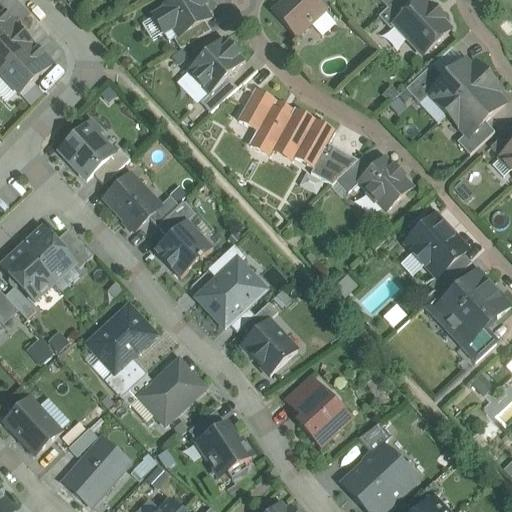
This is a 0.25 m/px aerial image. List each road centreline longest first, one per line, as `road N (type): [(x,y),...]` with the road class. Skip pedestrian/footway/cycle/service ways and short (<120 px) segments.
road 1 (residential): [(290,464),(230,377),(50,182)]
road 2 (residential): [(249,0),(237,11),(302,91),(386,135)]
road 3 (residential): [(23,145),(94,65),(37,0)]
